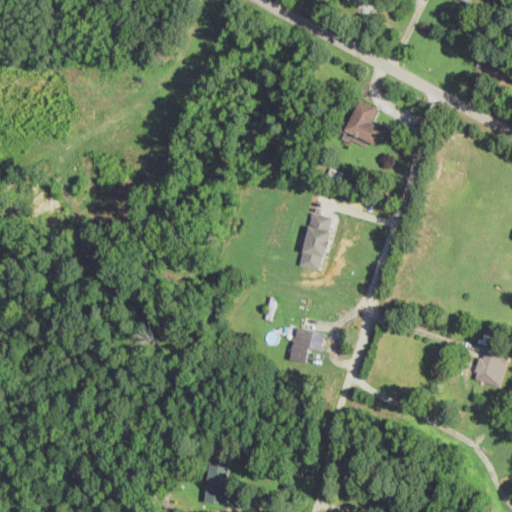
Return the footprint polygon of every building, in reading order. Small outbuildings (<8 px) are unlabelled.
[(376,142),(385,122),(375,118),(380,107),(360,97),(346,129),(376,142)] [(302,263),(323,268),(334,216),(313,212),(302,263)] [(325,329),(297,325),(291,358),(308,360),(310,347),(322,349),(325,329)] [(500,384),(511,352),(486,343),(474,375),(500,384)] [(231,465),(210,462),(205,499),(225,503),(231,465)]
